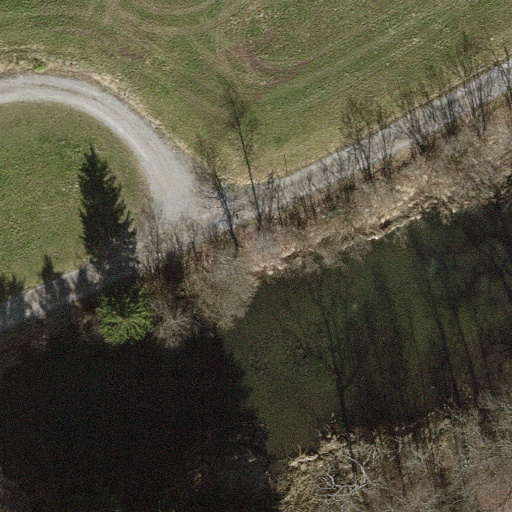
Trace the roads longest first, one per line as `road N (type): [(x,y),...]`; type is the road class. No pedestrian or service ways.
road 1 (track): [(511,72),(316,178),(0,316)]
road 2 (track): [(198,233),(142,140),(105,107),(61,92),(0,93)]
